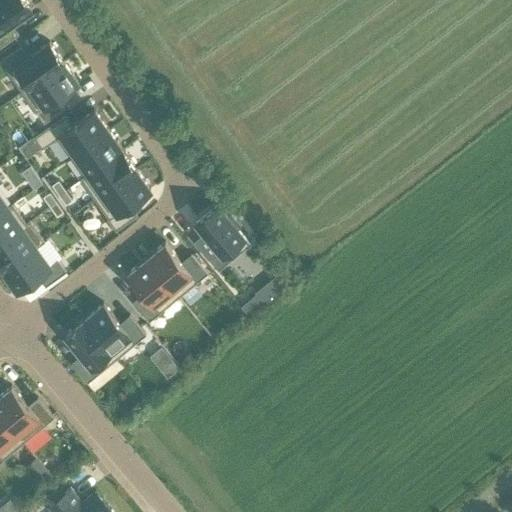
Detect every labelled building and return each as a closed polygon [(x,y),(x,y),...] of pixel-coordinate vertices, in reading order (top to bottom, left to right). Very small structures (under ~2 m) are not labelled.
[(0,0),(0,45),(18,32),(10,22),(32,7),(27,0),(0,0)] [(65,59),(50,39),(28,55),(20,44),(0,59),(8,69),(16,64),(30,84),(65,59)] [(36,110),(44,120),(64,106),(57,95),(78,80),(65,59),(30,84),(44,104),(36,110)] [(75,152),(109,128),(95,107),(74,122),(66,112),(46,126),(53,137),(61,132),(75,152)] [(75,152),(89,171),(123,147),(109,128),(75,152)] [(103,191),(137,166),(123,147),(89,171),(103,191)] [(151,187),(137,166),(103,191),(117,211),(109,216),(117,227),(138,213),(130,202),(151,187)] [(42,173),(32,180),(36,186),(46,178),(42,173)] [(0,175),(0,210),(9,204),(0,191),(0,180),(3,179),(0,175)] [(66,188),(59,178),(53,183),(60,192),(66,188)] [(72,197),(66,188),(60,192),(66,202),(72,197)] [(57,200),(50,191),(44,195),(51,204),(57,200)] [(64,209),(57,200),(51,204),(58,214),(64,209)] [(244,234),(218,202),(196,220),(213,241),(203,249),(219,268),(229,260),(223,252),(244,234)] [(0,210),(0,240),(23,224),(9,204),(0,210)] [(0,263),(3,268),(37,244),(23,224),(0,240),(0,263)] [(166,239),(146,255),(173,287),(192,272),(198,279),(208,271),(192,252),(183,260),(166,239)] [(66,269),(59,258),(51,264),(37,244),(3,268),(17,288),(38,273),(46,284),(66,269)] [(150,319),(160,311),(154,303),(173,287),(146,255),(127,271),(144,292),(134,300),(150,319)] [(258,293),(244,305),(251,313),(265,301),(258,293)] [(104,301),(85,315),(111,348),(130,333),(136,341),(147,332),(131,313),(121,321),(104,301)] [(72,361),(88,380),(98,372),(92,364),(111,348),(85,315),(65,332),(82,353),(72,361)] [(174,357),(162,367),(168,374),(180,364),(174,357)] [(12,383),(0,393),(0,412),(17,433),(38,415),(45,423),(55,414),(39,396),(29,404),(12,383)] [(0,412),(0,460),(3,458),(0,453),(0,447),(17,433),(0,412)] [(40,461),(31,469),(41,481),(50,473),(40,461)] [(55,499),(49,504),(56,511),(115,511),(112,507),(103,496),(103,497),(96,489),(83,499),(71,485),(65,490),(54,499),(55,499)]
